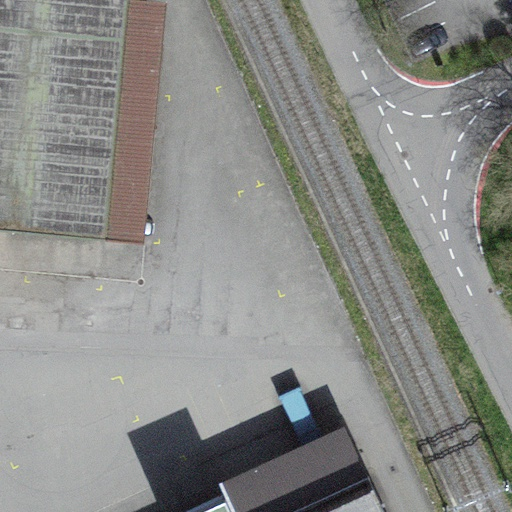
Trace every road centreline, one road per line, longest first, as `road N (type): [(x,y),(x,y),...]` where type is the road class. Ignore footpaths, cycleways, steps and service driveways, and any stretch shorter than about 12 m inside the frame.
road 1 (residential): [(406,166),(511,375)]
road 2 (residential): [(328,0),(406,166)]
